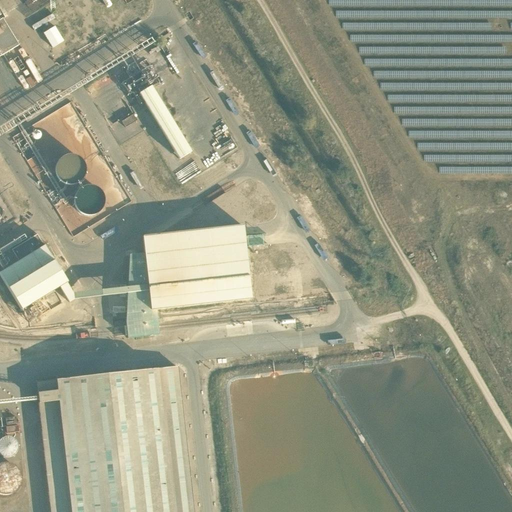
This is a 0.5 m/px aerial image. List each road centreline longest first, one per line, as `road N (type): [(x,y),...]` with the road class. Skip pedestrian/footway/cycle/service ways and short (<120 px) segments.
road 1 (unknown): [(67,69),(158,219)]
road 2 (unknown): [(192,353),(207,511)]
road 3 (unknown): [(0,132),(80,265)]
road 4 (unknown): [(18,370),(36,511)]
